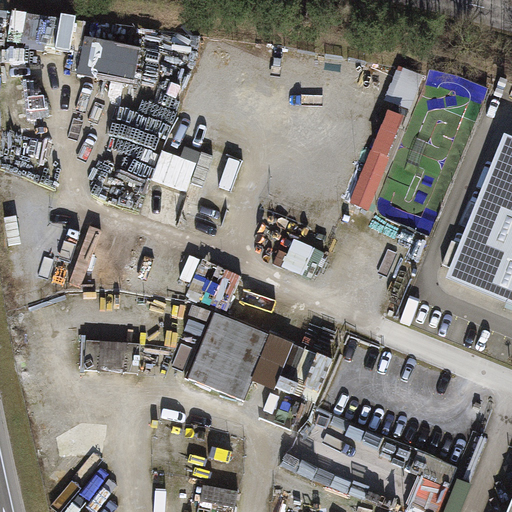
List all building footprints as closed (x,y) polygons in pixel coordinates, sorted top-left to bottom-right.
[(83,52),(79,68),(136,80),(145,35),(26,11),(21,39),(83,52)] [(178,113),(283,153),(317,66),(211,26),(178,113)] [(389,98),(414,107),(427,71),(402,62),(389,98)] [(373,151),(352,204),(368,211),(384,173),(378,170),(384,156),(386,157),(398,127),(387,123),(375,152),(373,151)] [(511,167),(511,145),(508,144),(500,162),(511,167)] [(162,147),(154,180),(191,189),(199,156),(162,147)] [(454,277),(511,300),(511,167),(500,162),(454,277)] [(101,280),(140,291),(152,251),(116,240),(121,225),(88,215),(69,280),(98,288),(101,280)] [(286,264),(315,275),(325,248),(296,237),(286,264)] [(191,378),(249,398),(261,363),(325,385),(336,352),(215,310),(191,378)] [(102,342),(87,341),(86,371),(101,372),(102,342)] [(142,345),(127,344),(124,374),(139,375),(142,345)] [(460,511),(471,486),(459,481),(446,511),(460,511)]
